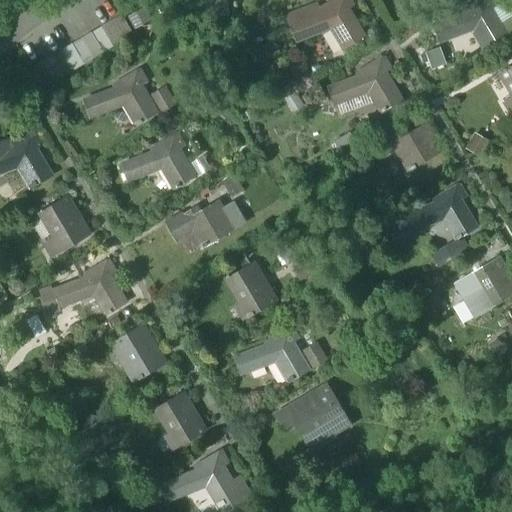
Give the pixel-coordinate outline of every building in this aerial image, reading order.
[(225,0),(197,0),(200,19),(227,16),(225,0)] [(330,27),(343,50),(362,38),(346,9),(351,5),(348,0),(335,0),(324,7),(326,10),(322,12),(320,13),(288,25),(295,41),(330,27)] [(473,29),(486,51),(506,39),(497,24),(489,10),(495,6),(491,0),(480,0),(467,8),(469,12),(465,14),(432,26),(438,42),(473,29)] [(495,6),(489,10),(497,24),(511,15),(511,14),(504,1),(495,6)] [(284,15),(288,25),(320,13),(316,3),(284,15)] [(144,7),(127,17),(134,29),(151,20),(144,7)] [(120,16),(110,21),(122,41),(132,35),(120,16)] [(112,47),(122,41),(110,21),(100,27),(112,47)] [(102,53),(112,47),(100,27),(91,33),(102,53)] [(92,58),(102,53),(91,33),(81,39),(92,58)] [(83,64),(92,58),(81,39),(71,45),(83,64)] [(256,50),(260,60),(274,54),(270,43),(256,50)] [(73,70),(83,64),(71,45),(61,50),(73,70)] [(439,48),(424,53),(431,70),(445,65),(439,48)] [(63,76),(73,70),(61,50),(51,56),(63,76)] [(53,82),(63,76),(51,56),(42,62),(53,82)] [(374,103),(379,113),(400,101),(383,72),(389,68),(383,57),(361,71),(364,74),(358,77),(326,88),(332,105),(336,103),(367,92),(374,103)] [(43,88),(53,82),(42,62),(31,68),(43,88)] [(511,64),(498,73),(511,97),(511,64)] [(124,105),(137,127),(157,114),(140,86),(145,83),(139,73),(118,85),(120,88),(115,91),(84,102),(89,118),(124,105)] [(511,97),(498,73),(492,77),(507,102),(503,104),(510,118),(511,116),(511,97)] [(367,92),(336,103),(340,115),(374,103),(367,92)] [(155,99),(162,111),(173,105),(166,93),(155,99)] [(286,100),(291,109),(299,105),(293,95),(293,96),(286,100)] [(389,139),(409,173),(440,155),(423,127),(401,140),(398,134),(389,139)] [(0,172),(17,166),(30,188),(50,176),(32,147),(39,144),(32,133),(10,146),(12,149),(8,152),(5,153),(1,141),(0,141),(0,172)] [(489,142),(473,133),(464,149),(480,158),(489,142)] [(160,168),(173,189),(193,178),(176,149),(182,145),(176,135),(154,147),(156,151),(151,153),(119,165),(125,181),(160,168)] [(201,157),(189,165),(197,178),(209,171),(201,157)] [(233,175),(221,182),(231,198),(243,191),(233,175)] [(455,239),(455,240),(460,237),(475,228),(458,199),(464,196),(458,185),(441,196),(443,199),(434,204),(401,217),(407,232),(443,219),(455,239)] [(38,213),(53,237),(43,243),(51,257),(68,247),(89,235),(66,197),(38,213)] [(191,231),(201,249),(243,224),(231,204),(221,210),(216,202),(193,215),(190,210),(181,215),(166,224),(176,240),(191,231)] [(468,250),(460,237),(455,240),(455,239),(429,255),(436,268),(468,250)] [(310,259),(292,268),(298,281),(316,272),(310,259)] [(497,260),(474,273),(477,279),(500,266),(497,260)] [(246,301),(254,314),(274,301),(252,262),(225,278),(239,302),(240,304),(246,301)] [(92,295),(105,317),(126,304),(109,276),(113,273),(107,263),(86,275),(88,278),(84,281),(52,292),(58,308),(92,295)] [(474,293),(485,311),(511,295),(511,286),(500,266),(477,279),(474,273),(466,278),(474,293)] [(454,286),(462,300),(474,293),(466,278),(454,286)] [(473,319),(485,311),(474,293),(462,300),(473,319)] [(240,304),(239,302),(232,306),(241,321),(254,314),(246,301),(240,304)] [(114,342),(128,366),(124,369),(131,382),(136,380),(163,364),(141,326),(114,342)] [(275,361),(287,382),(307,371),(290,342),(296,338),(290,327),(268,340),(271,344),(266,346),(234,358),(240,374),(275,361)] [(489,345),(497,359),(511,350),(511,334),(511,333),(489,345)] [(305,355),(312,367),(323,360),(317,349),(305,355)] [(294,423),(311,451),(318,447),(335,436),(333,434),(348,425),(326,387),(276,417),(283,429),(294,423)] [(176,431),(183,443),(204,431),(181,393),(154,408),(168,432),(169,434),(176,431)] [(169,434),(168,432),(162,436),(171,451),(183,443),(176,431),(169,434)] [(236,477),(230,481),(221,465),(227,461),(221,451),(199,464),(201,468),(196,470),(159,486),(165,501),(205,485),(218,506),(221,511),(237,511),(252,503),(236,477)]
